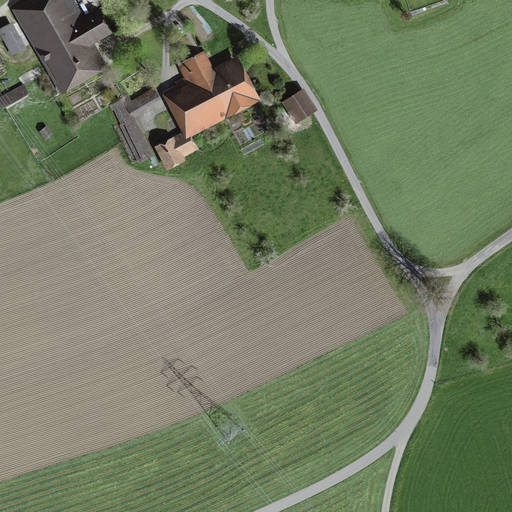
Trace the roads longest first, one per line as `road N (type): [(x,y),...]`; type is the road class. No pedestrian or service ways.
road 1 (unclassified): [(408,265),(381,233),(284,62),(197,0)]
road 2 (unclassified): [(267,511),(365,462),(402,431)]
road 3 (unknown): [(177,9),(162,102),(138,118)]
